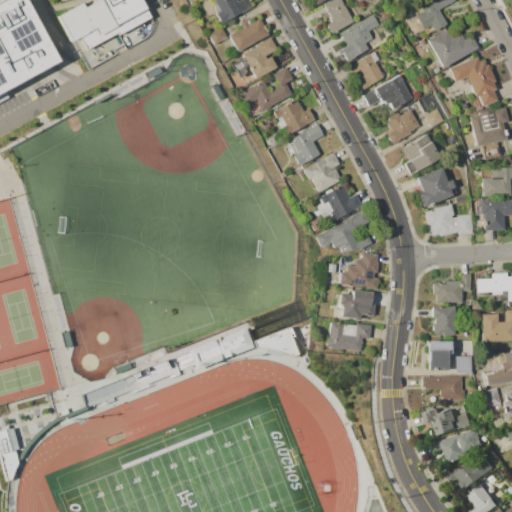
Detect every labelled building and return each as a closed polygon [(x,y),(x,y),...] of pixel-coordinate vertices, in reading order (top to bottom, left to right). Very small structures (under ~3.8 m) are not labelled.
[(23,0),(57,60),(0,91),(0,0),(23,0)] [(58,18),(92,0),(143,0),(153,17),(89,51),(82,36),(71,42),(58,18)] [(213,0),(248,0),(252,7),(220,24),(214,12),(208,15),(201,1),(202,0),(209,0),(212,4),(214,2),(213,0)] [(331,0),(341,0),(353,21),(330,34),(325,24),(332,20),(323,4),(331,0)] [(426,0),(455,0),(438,10),(446,24),(433,31),(429,26),(422,30),(413,16),(421,11),(417,5),(426,0)] [(346,60),(340,49),(346,45),(340,34),(352,27),(351,25),(373,13),(379,24),(368,31),(372,38),(364,43),(367,48),(346,60)] [(236,51),(228,35),(241,28),(239,23),(245,20),(247,25),(259,19),(267,34),(236,51)] [(207,33),(220,26),(226,37),(213,44),(207,33)] [(441,67),(426,39),(446,29),(450,36),(460,31),(464,39),(471,35),(477,48),(441,67)] [(254,78),(251,70),(239,76),(235,68),(233,69),(230,63),(235,61),(236,63),(238,62),(237,60),(244,57),(242,53),(256,46),(255,44),(270,37),(276,49),(265,55),(266,58),(270,56),(275,67),(254,78)] [(418,42),(424,39),(428,47),(423,50),(418,42)] [(348,66),(374,51),(379,59),(375,61),(383,77),(361,89),(355,78),(362,74),(360,70),(352,74),(348,66)] [(448,68),(477,56),(479,62),(483,60),(485,65),(487,64),(494,81),(492,82),(495,89),(492,90),(496,100),(480,107),(477,97),(473,98),(465,77),(453,82),(448,68)] [(239,92),(251,86),(260,81),(263,79),(269,89),(278,84),(272,74),(285,67),(292,79),(285,82),(292,94),(269,107),(270,108),(265,111),(264,109),(260,111),(256,103),(259,102),(257,99),(245,105),(239,92)] [(362,95),(399,75),(412,98),(392,110),(388,103),(385,105),(383,101),(380,102),(379,100),(368,106),(362,95)] [(287,135),(283,127),(279,129),(276,123),(279,122),(277,118),(273,119),(270,112),(294,100),(295,102),(297,101),(302,112),(308,109),(314,121),(287,135)] [(469,116),(478,115),(477,113),(505,107),(507,121),(502,122),(506,140),(496,142),(499,156),(483,159),(480,145),(475,146),(469,116)] [(423,115),(436,108),(443,120),(430,128),(423,115)] [(391,144),(386,134),(391,131),(386,121),(388,120),(387,118),(397,112),(399,115),(410,110),(419,126),(409,131),(411,134),(391,144)] [(288,139),(316,124),(323,135),(312,141),(319,154),(296,167),(283,143),(289,140),(288,139)] [(409,174),(403,163),(407,160),(400,147),(426,134),(439,158),(409,174)] [(446,138),(453,134),(456,139),(449,144),(446,138)] [(269,146),(266,140),(273,137),(276,142),(269,146)] [(301,169),(332,152),(338,164),(333,166),(339,177),(337,178),(338,181),(317,192),(310,178),(307,180),(301,169)] [(422,207),(416,193),(421,191),(415,177),(440,167),(445,181),(451,179),(454,187),(449,189),(451,195),(422,207)] [(481,197),(480,178),(490,177),(489,168),(511,167),(511,178),(509,178),(510,196),(481,197)] [(331,221),(327,215),(322,218),(320,214),(315,216),(313,212),(318,210),(315,206),(321,203),(318,197),(325,193),(324,192),(331,188),(332,190),(340,185),(341,188),(343,187),(349,197),(354,194),(360,205),(331,221)] [(454,197),(468,194),(469,200),(455,202),(454,197)] [(479,200),(511,199),(511,215),(502,215),(503,230),(483,230),(482,219),(481,219),(481,214),(475,214),(474,202),(479,202),(479,200)] [(423,211),(432,210),(432,208),(451,205),(453,215),(451,215),(451,218),(456,217),(456,216),(469,213),(472,233),(458,235),(457,233),(439,235),(438,234),(431,235),(431,231),(426,232),(423,211)] [(314,237),(362,210),(368,221),(351,231),(357,241),(368,235),(370,243),(359,249),(340,252),(336,246),(333,247),(330,241),(327,242),(329,244),(325,246),(324,244),(319,247),(314,237)] [(310,225),(316,222),(319,228),(313,231),(310,225)] [(338,284),(339,271),(345,272),(346,265),(353,266),(354,260),(360,260),(361,252),(376,254),(375,262),(377,263),(376,273),(373,273),(372,278),(377,278),(376,289),(338,284)] [(474,279),(490,278),(490,274),(505,273),(505,276),(511,276),(511,301),(507,301),(506,290),(501,291),(501,294),(490,295),(490,292),(475,292),(474,279)] [(434,303),(434,295),(432,295),(431,283),(441,282),(441,281),(460,281),(459,274),(469,274),(469,290),(461,291),(461,302),(434,303)] [(351,289),(371,292),(369,303),(373,304),(371,317),(359,315),(358,319),(340,316),(342,305),(338,304),(339,293),(351,295),(351,289)] [(472,300),(476,300),(481,309),(472,309),(472,300)] [(453,306),(454,335),(431,336),(431,324),(433,324),(433,318),(430,318),(430,307),(453,306)] [(511,341),(481,342),(480,314),(496,313),(497,322),(504,322),(504,310),(511,309),(511,341)] [(323,347),(325,337),(327,337),(328,328),(326,327),(327,321),(355,324),(355,323),(370,325),(368,339),(361,338),(359,351),(323,347)] [(254,347),(246,327),(189,349),(197,369),(254,347)] [(260,353),(285,344),(290,357),(299,354),(289,327),(255,340),(260,353)] [(60,332),(67,331),(71,347),(65,348),(60,332)] [(425,341),(449,341),(449,354),(445,354),(445,371),(426,371),(426,350),(425,350),(425,341)] [(511,381),(485,385),(483,375),(494,373),(491,354),(502,352),(502,353),(511,351),(511,370),(510,371),(511,381)] [(454,356),(470,356),(470,373),(454,373),(454,356)] [(116,373),(114,367),(128,362),(131,368),(116,373)] [(420,377),(460,377),(460,389),(463,389),(463,399),(441,400),(440,397),(439,397),(439,389),(420,389),(420,377)] [(480,392),(495,388),(499,403),(484,407),(480,392)] [(503,393),(511,390),(511,418),(506,420),(501,402),(505,401),(503,393)] [(437,436),(433,424),(426,426),(421,412),(433,408),(435,413),(448,408),(451,418),(465,413),(469,425),(437,436)] [(9,424),(0,426),(0,468),(3,480),(17,476),(10,450),(15,449),(9,424)] [(429,445),(439,441),(439,442),(456,434),(457,436),(475,428),(478,434),(477,435),(481,445),(464,452),(466,456),(448,464),(441,449),(432,452),(429,445)] [(463,489),(453,476),(450,478),(447,475),(458,467),(460,469),(481,454),(492,468),(463,489)] [(480,484),(496,505),(486,511),(469,511),(477,506),(467,493),(480,484)]
